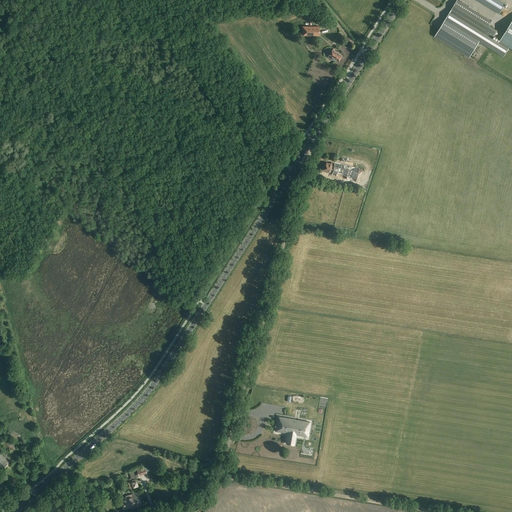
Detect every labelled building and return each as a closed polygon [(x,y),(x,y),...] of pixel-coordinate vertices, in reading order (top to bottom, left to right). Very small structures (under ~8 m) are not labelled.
[(457,0),(449,13),(484,34),(492,21),(457,0)] [(476,0),(487,6),(499,14),(506,3),(500,0),(476,0)] [(449,13),(446,19),(480,40),(504,55),(510,47),(511,48),(511,21),(499,43),(484,34),(449,13)] [(480,40),(446,19),(435,36),(469,57),(480,40)] [(302,26),(302,35),(319,35),(319,27),(302,26)] [(338,61),(342,55),(332,49),(327,57),(334,61),(335,59),(338,61)] [(346,179),(356,182),(359,168),(335,162),(334,164),(331,163),(331,164),(327,163),(325,170),(330,172),(330,173),(332,173),(331,175),(341,178),(342,177),(346,178),(346,179)] [(296,435),(308,437),(311,422),(279,417),(279,421),(277,421),(276,431),(288,433),(286,439),(287,439),(286,443),(294,444),(296,435)] [(4,436),(0,443),(13,451),(17,444),(4,436)] [(0,467),(3,470),(11,460),(0,451),(0,467)] [(16,456),(12,465),(17,467),(20,468),(24,470),(24,472),(33,476),(37,467),(30,464),(30,463),(24,460),(23,461),(21,460),(21,459),(16,456)] [(137,469),(139,475),(146,472),(144,466),(137,469)] [(142,505),(138,492),(132,494),(132,495),(126,496),(127,498),(121,500),(124,509),(129,507),(130,509),(142,505)]
